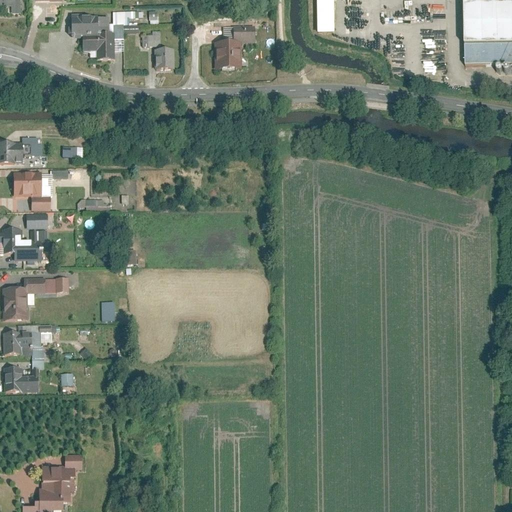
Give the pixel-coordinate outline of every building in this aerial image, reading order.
[(318,0),(319,35),(335,35),(335,0),(318,0)] [(511,0),(463,0),(465,64),(511,63),(511,0)] [(116,27),(129,27),(129,21),(135,21),(135,14),(115,15),(116,27)] [(69,16),(69,33),(95,33),(95,15),(69,16)] [(232,25),(232,43),(240,42),(254,42),(253,25),(232,25)] [(81,52),(95,52),(95,61),(113,60),(112,33),(98,34),(98,36),(80,36),(81,52)] [(161,48),(161,33),(152,33),(152,37),(143,37),(144,49),(161,48)] [(213,43),(214,70),(241,70),(240,42),(232,43),(213,43)] [(153,50),(153,70),(173,70),(172,49),(153,50)] [(20,138),(20,144),(22,144),(22,157),(42,156),(41,144),(37,144),(36,138),(20,138)] [(22,157),(22,144),(20,144),(0,144),(0,164),(22,164),(22,157)] [(83,159),(83,150),(75,150),(75,159),(83,159)] [(40,173),(12,173),(13,197),(40,196),(40,173)] [(49,230),(49,216),(28,217),(28,231),(49,230)] [(0,243),(1,244),(1,255),(13,254),(13,262),(41,262),(41,235),(20,235),(20,230),(1,230),(1,235),(0,235),(0,243)] [(26,289),(0,289),(1,322),(26,321),(26,289)] [(100,302),(101,323),(114,323),(113,302),(100,302)] [(19,356),(19,347),(30,347),(30,333),(2,333),(2,356),(19,356)] [(37,376),(23,376),(23,369),(2,369),(3,393),(23,392),(23,393),(37,393),(37,376)] [(60,374),(61,387),(73,386),(73,374),(60,374)] [(40,470),(40,493),(35,493),(35,502),(31,502),(31,507),(20,507),(20,511),(50,511),(51,511),(62,511),(61,506),(69,505),(69,493),(75,493),(73,469),(40,470)]
